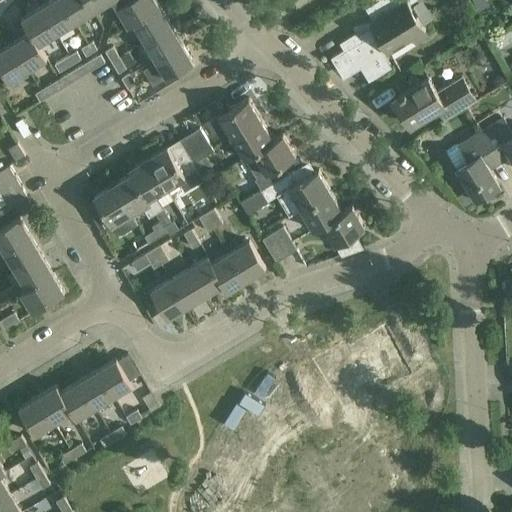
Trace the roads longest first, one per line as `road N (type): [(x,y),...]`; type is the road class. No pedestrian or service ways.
road 1 (residential): [(118,299),(162,365),(175,363),(314,285),(471,242)]
road 2 (residential): [(118,299),(63,205),(64,172),(278,46)]
road 3 (residential): [(471,242),(278,46)]
road 4 (residential): [(481,511),(471,242)]
road 5 (residential): [(0,369),(118,299)]
